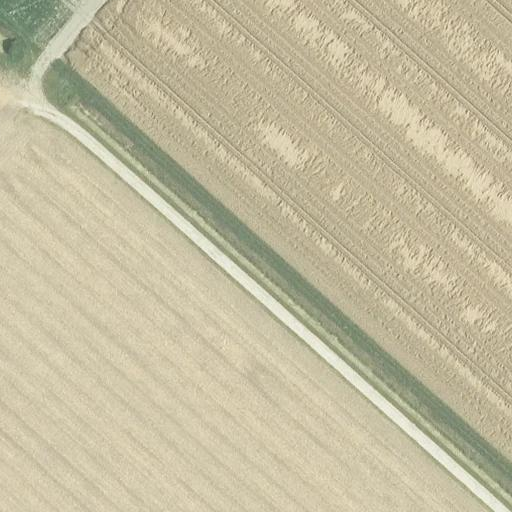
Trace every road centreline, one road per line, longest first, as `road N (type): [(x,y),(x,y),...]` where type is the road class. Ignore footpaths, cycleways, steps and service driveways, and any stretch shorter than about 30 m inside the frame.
road 1 (track): [(497,511),(36,101)]
road 2 (track): [(0,106),(36,101),(47,58),(96,0)]
